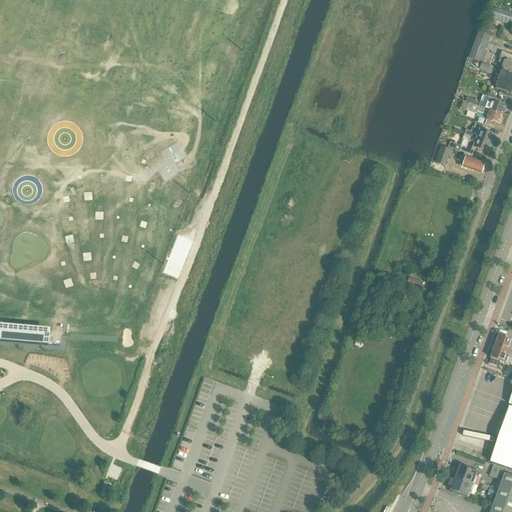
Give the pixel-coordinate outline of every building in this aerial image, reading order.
[(511,25),(511,13),(494,9),(491,20),(511,26),(511,25)] [(486,25),(482,34),(482,35),(498,41),(499,40),(502,32),(494,30),(494,29),(486,25)] [(478,33),(469,59),(489,67),(494,55),(486,53),(489,44),(501,48),(503,42),(499,40),(498,41),(482,35),(482,34),(478,33)] [(504,65),(502,72),(511,75),(511,57),(502,54),(501,59),(500,63),(504,65)] [(472,71),(476,73),(477,70),(491,75),(494,68),(489,67),(469,59),(467,58),(464,66),(473,69),(472,71)] [(511,92),(511,75),(502,72),(495,89),(511,95),(511,92)] [(480,104),(467,99),(466,103),(503,117),(507,108),(496,104),(497,101),(483,96),(481,103),(480,103),(480,104)] [(477,114),(488,117),(487,120),(500,125),(503,117),(466,103),(463,102),(460,109),(477,115),(477,114)] [(454,132),(465,136),(471,138),(493,146),(496,137),(485,133),(487,127),(476,123),(474,128),(473,128),(471,133),(467,131),(466,133),(455,129),(454,132)] [(465,136),(464,140),(459,152),(465,154),(464,154),(472,157),(473,157),(475,149),(490,154),(493,146),(471,138),(465,136)] [(441,148),(436,164),(446,167),(451,151),(441,148)] [(461,163),(460,167),(482,175),(485,164),(471,159),(472,157),(464,154),(463,158),(459,157),(457,161),(461,163)] [(179,239),(170,259),(182,264),(191,244),(179,239)] [(420,290),(422,283),(409,278),(407,285),(420,290)] [(400,298),(394,296),(390,307),(396,309),(400,298)] [(407,313),(415,316),(418,306),(406,302),(405,307),(409,309),(407,313)] [(0,340),(47,345),(48,340),(49,330),(0,325),(0,340)] [(495,347),(511,353),(511,349),(511,340),(499,336),(495,347)] [(491,359),(492,359),(490,364),(500,367),(502,363),(507,365),(511,353),(495,347),(491,359)] [(511,413),(508,413),(496,450),(490,467),(493,469),(511,475),(511,413)] [(477,474),(460,468),(456,480),(478,488),(481,479),(476,478),(477,474)] [(511,475),(493,469),(490,477),(502,481),(504,475),(511,477),(511,475)] [(495,503),(491,511),(511,511),(511,482),(503,479),(498,494),(495,503)] [(478,488),(456,480),(451,492),(468,498),(470,494),(475,496),(478,488)]
